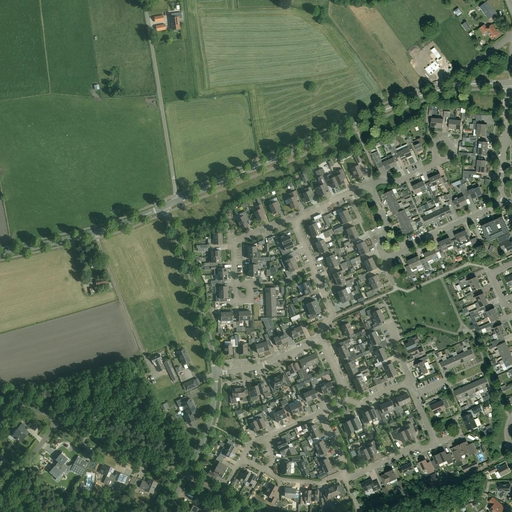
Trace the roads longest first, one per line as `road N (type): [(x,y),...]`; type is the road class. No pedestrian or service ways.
road 1 (tertiary): [(176,200),(429,93),(509,82)]
road 2 (residential): [(176,200),(144,0)]
road 3 (residential): [(215,374),(189,269),(163,206)]
road 4 (residential): [(186,475),(59,418)]
road 5 (residential): [(146,360),(95,232)]
road 6 (residential): [(499,203),(380,254)]
road 7 (residential): [(320,339),(331,312),(294,219)]
